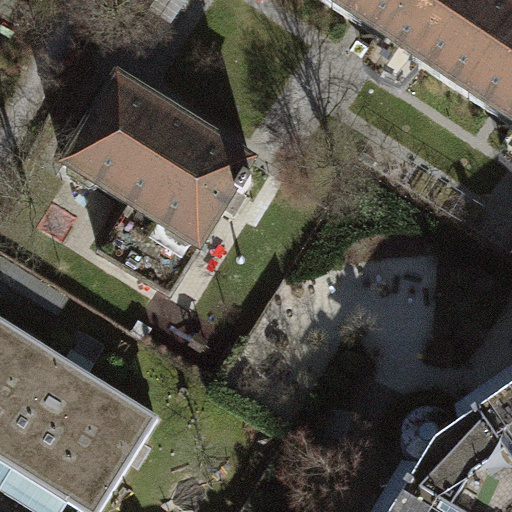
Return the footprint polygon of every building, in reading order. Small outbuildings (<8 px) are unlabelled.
[(0,0),(0,11),(9,16),(15,4),(17,0),(0,0)] [(312,0),(330,11),(336,0),(312,0)] [(336,0),(330,11),(469,100),(511,32),(511,3),(506,0),(336,0)] [(511,32),(469,100),(511,127),(511,32)] [(255,163),(119,79),(65,168),(128,207),(99,254),(171,298),(237,193),(243,197),(252,182),(246,177),(255,163)] [(102,511),(159,423),(0,321),(0,458),(84,511),(102,511)] [(384,511),(511,511),(511,390),(470,419),(479,430),(458,436),(451,423),(443,416),(429,411),(413,417),(403,427),(400,438),(401,452),(410,459),(423,467),(418,496),(400,485),(384,511)]
